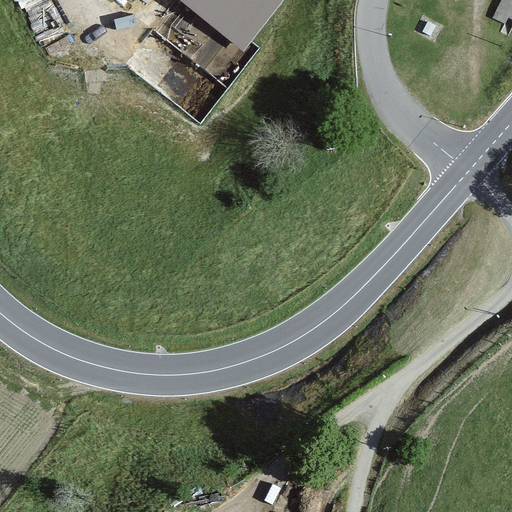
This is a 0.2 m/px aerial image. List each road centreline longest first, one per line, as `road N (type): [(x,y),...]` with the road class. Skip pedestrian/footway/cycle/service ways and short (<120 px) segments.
road 1 (secondary): [(468,171),(351,293),(287,344),(211,373),(134,376),(49,350),(0,316)]
road 2 (residential): [(374,0),(373,50),(387,94),(468,171)]
